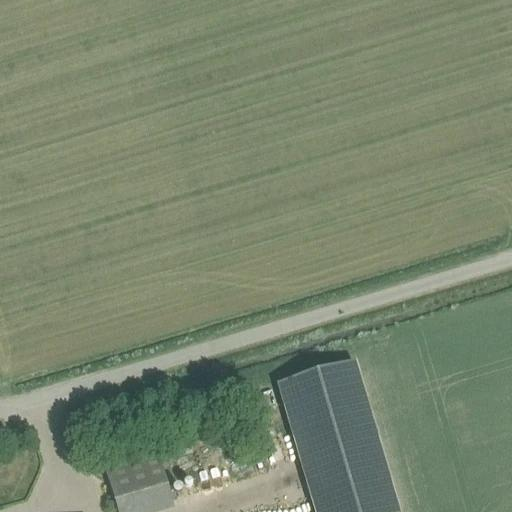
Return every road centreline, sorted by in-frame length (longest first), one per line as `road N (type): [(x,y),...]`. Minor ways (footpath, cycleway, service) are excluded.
road 1 (unclassified): [(0,410),(511,259)]
road 2 (unknown): [(41,398),(68,474),(96,511)]
